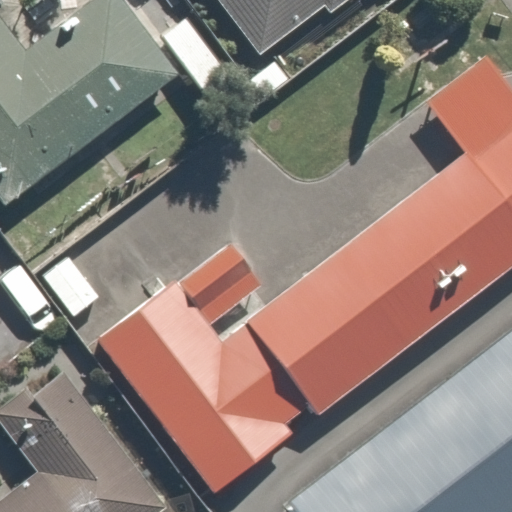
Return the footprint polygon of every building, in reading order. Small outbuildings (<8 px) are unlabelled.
[(95,0),(11,60),(0,44),(0,189),(169,68),(119,0),(95,0)] [(207,0),(245,51),(316,0),(207,0)] [(94,347),(209,492),(511,263),(511,99),(478,55),(419,115),(455,155),(216,341),(175,282),(94,347)] [(24,191),(0,209),(0,231),(72,322),(107,295),(24,191)] [(511,511),(511,334),(284,501),(292,511),(511,511)] [(0,511),(160,511),(163,511),(50,364),(0,404),(0,449),(24,479),(0,498),(0,511)]
